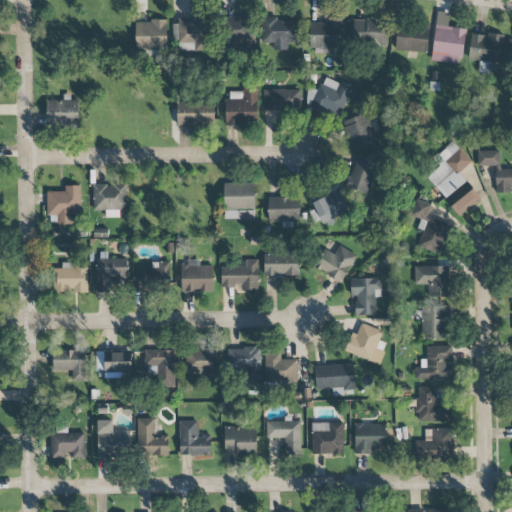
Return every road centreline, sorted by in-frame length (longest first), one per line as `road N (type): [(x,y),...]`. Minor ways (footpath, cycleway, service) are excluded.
road 1 (residential): [(35,511),(28,321),(33,3)]
road 2 (residential): [(35,489),(485,483)]
road 3 (residential): [(0,321),(310,317)]
road 4 (residential): [(485,511),(481,262),(485,243),(500,231)]
road 5 (residential): [(28,158),(308,153)]
